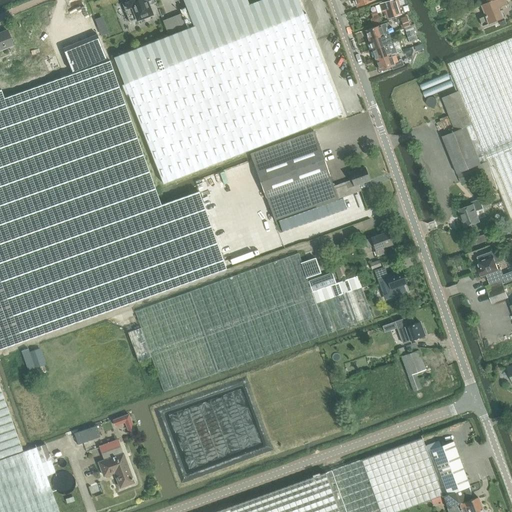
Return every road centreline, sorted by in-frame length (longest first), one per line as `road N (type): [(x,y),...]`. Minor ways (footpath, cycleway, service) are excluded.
road 1 (unclassified): [(478,402),(366,92)]
road 2 (unclassified): [(171,511),(478,402)]
